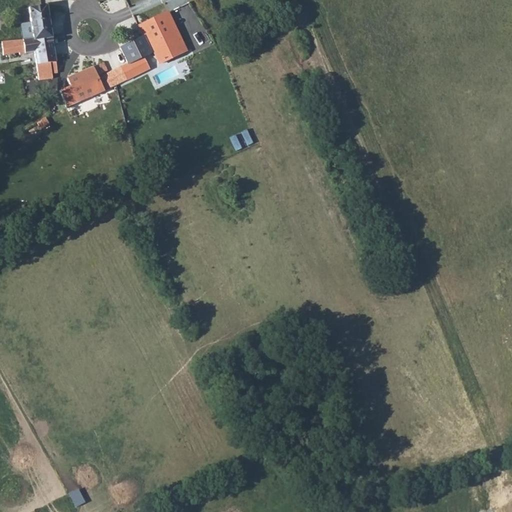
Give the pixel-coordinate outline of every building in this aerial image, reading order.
[(34,43),(52,40),(47,6),(41,6),(29,8),(31,23),(21,24),(23,39),(33,38),(34,43)] [(109,73),(114,85),(150,68),(150,67),(158,62),(160,66),(187,53),(168,13),(138,28),(142,37),(120,47),(128,64),(109,73)] [(33,38),(23,39),(2,42),(4,57),(35,52),(39,81),(53,79),(52,74),(57,73),(52,40),(34,43),(33,38)] [(114,85),(109,73),(98,78),(97,76),(108,71),(104,62),(67,79),(70,86),(60,91),(67,107),(78,102),(114,85)] [(46,119),(37,124),(41,130),(49,125),(46,119)]
